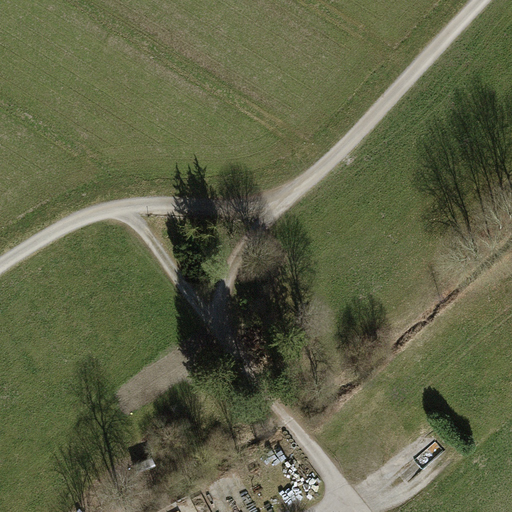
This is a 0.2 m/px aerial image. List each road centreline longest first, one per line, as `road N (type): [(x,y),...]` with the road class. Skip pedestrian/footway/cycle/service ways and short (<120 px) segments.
road 1 (track): [(0,268),(103,211),(249,207),(293,194),(477,0)]
road 2 (track): [(221,335),(358,511)]
road 3 (track): [(221,335),(229,278),(293,194)]
road 4 (track): [(124,208),(221,335)]
